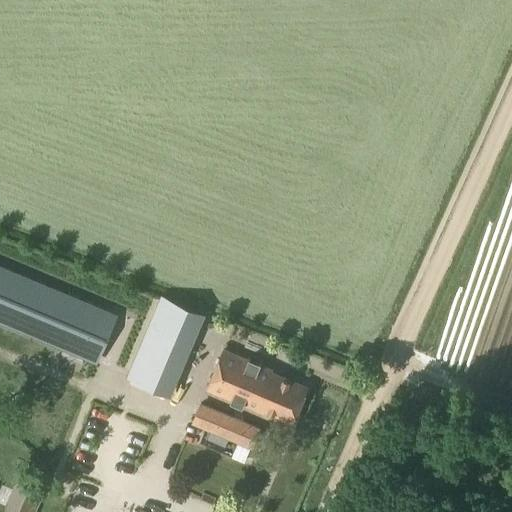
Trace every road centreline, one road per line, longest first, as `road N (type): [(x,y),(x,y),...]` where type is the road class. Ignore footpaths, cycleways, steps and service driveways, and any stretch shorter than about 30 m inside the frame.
road 1 (track): [(394,362),(511,111)]
road 2 (track): [(326,511),(394,362)]
